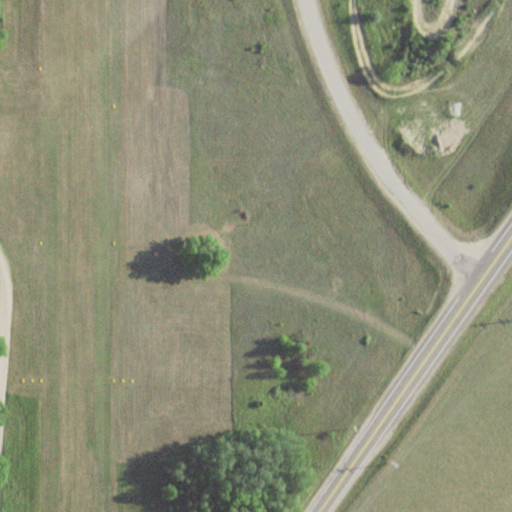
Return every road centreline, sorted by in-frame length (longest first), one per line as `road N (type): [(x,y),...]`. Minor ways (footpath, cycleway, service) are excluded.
road 1 (residential): [(479,281),(418,226),(352,138),(299,0)]
road 2 (tertiary): [(318,511),(511,234)]
